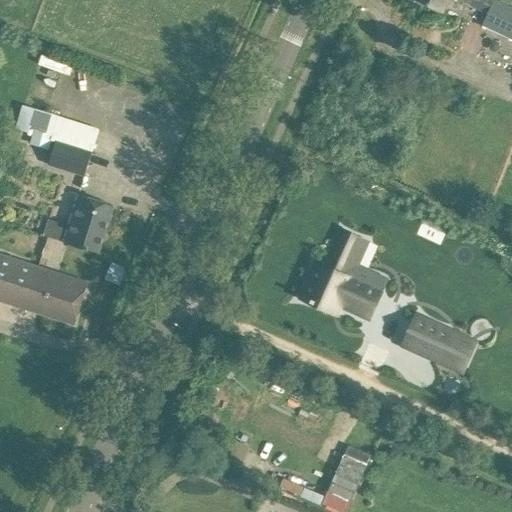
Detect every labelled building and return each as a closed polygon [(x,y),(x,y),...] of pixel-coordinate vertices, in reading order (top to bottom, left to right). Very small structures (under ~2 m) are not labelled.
[(418,0),(443,11),(447,0),(458,0),(469,5),(470,4),(489,12),(483,25),(511,38),(511,7),(495,0),(418,0)] [(45,55),(38,74),(67,85),(74,66),(45,55)] [(35,108),(31,125),(48,131),(52,114),(35,108)] [(35,129),(30,145),(49,150),(53,135),(35,129)] [(92,153),(73,147),(59,142),(52,165),(85,176),(92,153)] [(114,205),(94,199),(80,195),(71,226),(49,218),(44,235),(66,242),(99,253),(114,205)] [(319,262),(304,298),(335,312),(339,303),(370,317),(386,280),(349,263),(360,238),(342,230),(326,265),(319,262)] [(490,263),(498,244),(482,238),(474,257),(466,253),(459,270),(478,278),(485,261),(490,263)] [(0,299),(42,314),(75,324),(89,283),(0,254),(0,299)] [(441,360),(449,342),(453,333),(417,317),(404,344),(441,360)] [(265,390),(253,418),(311,444),(324,416),(265,390)]
